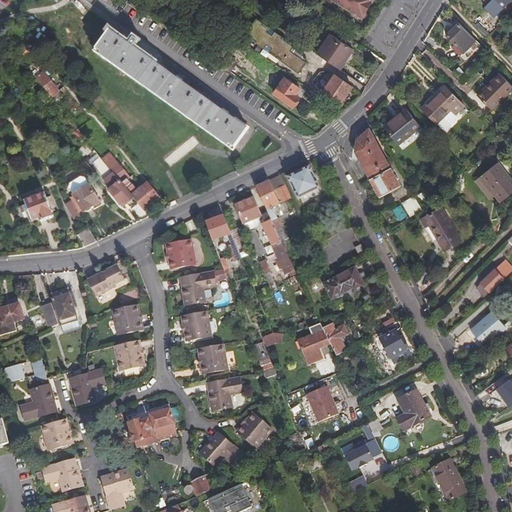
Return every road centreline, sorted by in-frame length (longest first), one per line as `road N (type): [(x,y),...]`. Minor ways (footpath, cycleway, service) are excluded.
road 1 (residential): [(493,511),(478,432),(323,144)]
road 2 (residential): [(298,154),(284,136),(92,0)]
road 3 (residential): [(131,237),(298,154)]
road 4 (residential): [(323,144),(368,100),(438,0)]
road 5 (residential): [(161,381),(155,297),(131,237)]
road 6 (residential): [(0,268),(95,255),(131,237)]
